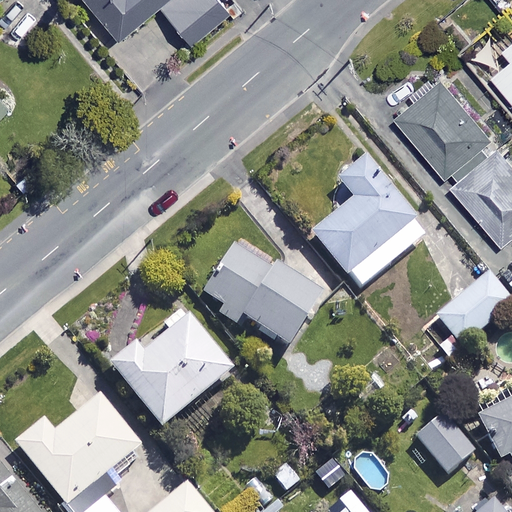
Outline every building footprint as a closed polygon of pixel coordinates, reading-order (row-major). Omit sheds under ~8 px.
[(82,0),(114,38),(155,4),(186,42),(223,11),(213,0),(82,0)] [(511,4),(511,0),(495,0),(505,11),(511,4)] [(511,41),(503,49),(511,59),(492,76),(511,99),(511,41)] [(494,139),(443,78),(396,117),(446,179),(494,139)] [(511,162),(499,146),(452,185),(511,257),(511,162)] [(423,237),(361,161),(332,184),(348,203),(306,237),(353,294),(423,237)] [(314,300),(227,249),(197,301),(283,352),(314,300)] [(509,306),(486,277),(434,320),(457,348),(509,306)] [(156,432),(226,374),(176,314),(159,328),(164,334),(137,357),(129,348),(103,369),(156,432)] [(511,392),(471,417),(497,461),(504,457),(511,470),(511,392)] [(118,426),(95,399),(50,436),(39,423),(11,446),(63,508),(143,443),(125,421),(118,426)] [(347,412),(319,410),(317,437),(346,439),(347,412)] [(471,454),(441,419),(413,443),(443,478),(471,454)] [(287,459),(265,477),(283,497),(304,479),(287,459)] [(0,511),(32,511),(0,470),(0,511)] [(204,511),(183,486),(151,511),(204,511)] [(494,511),(476,490),(451,511),(450,511),(494,511)]
